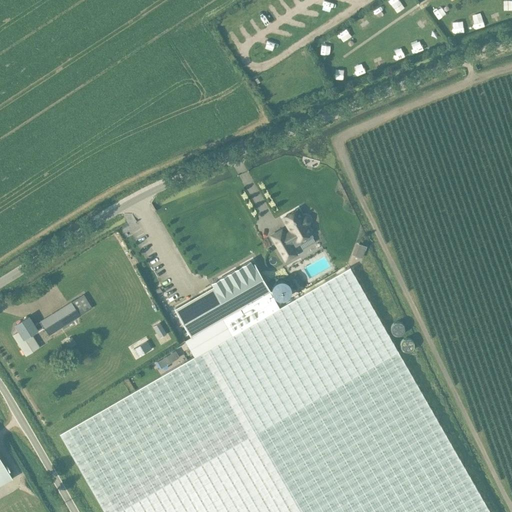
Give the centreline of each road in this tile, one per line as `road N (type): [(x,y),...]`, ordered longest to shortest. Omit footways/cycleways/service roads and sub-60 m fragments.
road 1 (unclassified): [(0,283),(152,191),(511,43)]
road 2 (unclassified): [(73,511),(0,386)]
